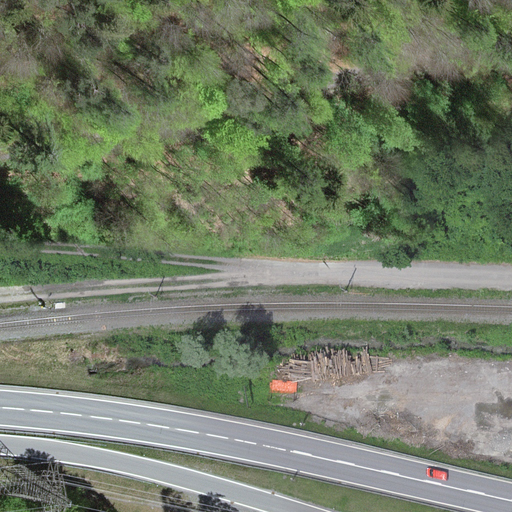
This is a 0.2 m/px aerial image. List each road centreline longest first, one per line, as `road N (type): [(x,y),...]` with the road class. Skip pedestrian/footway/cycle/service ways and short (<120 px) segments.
road 1 (primary): [(511,500),(221,437),(0,408)]
road 2 (track): [(511,56),(0,148)]
road 3 (track): [(0,252),(291,273),(511,274)]
road 4 (tertiary): [(0,450),(187,477),(331,511)]
